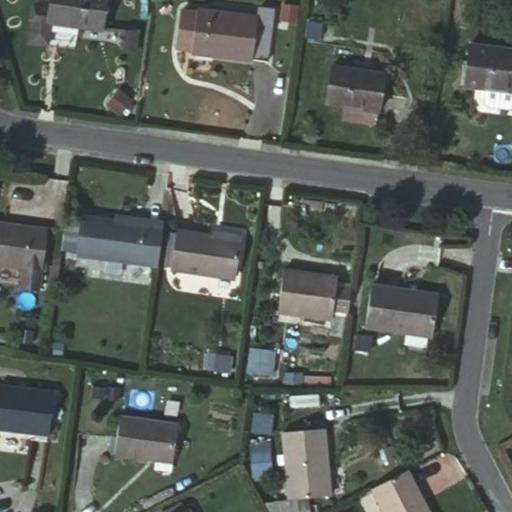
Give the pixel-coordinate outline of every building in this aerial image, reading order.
[(46,0),(42,0),(38,36),(94,45),(100,8),(46,0)] [(282,17),(269,14),(197,4),(182,2),(177,44),(190,47),(264,60),(276,63),(282,17)] [(465,90),(485,94),(483,112),(511,116),(511,56),(471,48),(465,90)] [(386,79),(333,69),(327,102),(345,106),(343,120),(378,127),(386,79)] [(161,228),(146,227),(83,216),(77,254),(154,267),(161,228)] [(0,266),(37,273),(44,237),(24,234),(7,233),(6,224),(0,222),(0,266)] [(218,237),(182,229),(176,272),(237,283),(243,241),(218,237)] [(348,323),(354,290),(340,288),(341,281),(284,270),(276,317),(331,329),(335,318),(348,323)] [(436,294),(371,287),(367,329),(430,337),(436,294)] [(247,347),(246,372),(273,374),(274,348),(247,347)] [(206,352),(204,368),(230,371),(232,355),(206,352)] [(0,434),(30,439),(51,440),(57,397),(0,389),(0,393),(0,434)] [(118,462),(176,469),(182,429),(123,420),(118,462)] [(332,499),(329,433),(287,436),(290,499),(332,499)] [(431,511),(412,472),(375,491),(384,511),(431,511)]
